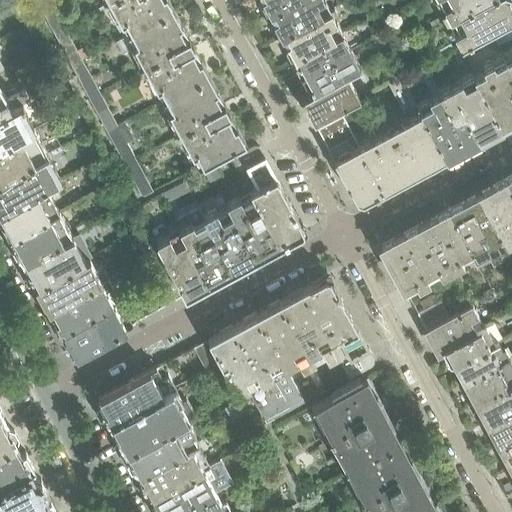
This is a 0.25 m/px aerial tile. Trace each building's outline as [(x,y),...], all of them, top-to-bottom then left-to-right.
[(35,0),(39,6),(43,14),(54,9),(50,0),(49,0),(35,0)] [(173,9),(168,0),(107,0),(110,4),(121,26),(124,24),(129,32),(173,9)] [(270,12),(291,0),(261,0),(261,2),(260,2),(265,10),(270,12)] [(330,9),(325,0),(291,0),(270,12),(274,19),(274,20),(273,24),(272,24),(277,33),(282,34),(330,9)] [(375,6),(382,2),(380,0),(365,0),(364,1),(369,10),(375,7),(375,6)] [(449,18),(481,0),(439,0),(449,16),(449,18)] [(460,45),(510,16),(511,15),(511,0),(481,0),(449,18),(449,16),(445,18),(460,45)] [(295,57),(340,31),(342,31),(335,19),(339,17),(333,7),(330,9),(282,34),(286,42),(285,46),(284,47),(289,55),(294,56),(294,57),(293,57),(294,58),(295,57)] [(54,9),(43,14),(48,23),(59,17),(54,9)] [(192,44),(188,37),(173,9),(129,32),(134,41),(130,43),(144,68),(145,69),(192,44)] [(370,15),(367,10),(361,14),(364,19),(370,15)] [(432,27),(444,20),(441,15),(429,22),(432,27)] [(63,25),(52,31),(57,40),(68,34),(63,25)] [(300,75),(350,48),(340,31),(295,57),(297,61),(296,61),(296,62),(297,62),(297,63),(294,64),(300,75)] [(498,44),(491,33),(483,37),(490,49),(498,44)] [(68,34),(57,40),(61,48),(72,42),(68,34)] [(72,42),(61,48),(66,56),(77,50),(76,49),(72,42)] [(435,58),(453,48),(449,43),(436,50),(433,45),(429,47),(431,50),(426,53),(430,59),(434,57),(435,58)] [(209,75),(193,46),(192,44),(145,69),(156,90),(159,88),(165,98),(209,75)] [(80,47),(76,49),(77,50),(81,57),(85,55),(80,47)] [(346,73),(359,66),(350,48),(300,75),(306,86),(309,84),(310,85),(309,85),(309,86),(311,85),(313,89),(346,71),(346,73)] [(511,49),(502,54),(511,72),(511,49)] [(77,50),(66,56),(70,65),(81,59),(81,57),(77,50)] [(398,69),(390,54),(383,58),(391,73),(398,69)] [(511,119),(511,72),(502,54),(481,66),(484,69),(473,75),(500,126),(511,119)] [(81,59),(70,65),(75,73),(86,67),(81,59)] [(500,126),(473,75),(472,75),(474,78),(463,84),(460,78),(439,90),(437,85),(441,82),(429,61),(422,64),(449,117),(460,111),(475,139),(500,126)] [(449,117),(422,64),(402,76),(408,87),(417,82),(419,86),(410,92),(444,156),(475,139),(460,111),(449,117)] [(86,67),(75,73),(79,81),(90,75),(86,67)] [(359,96),(346,73),(346,71),(313,89),(310,91),(300,96),(307,109),(309,111),(312,111),(315,116),(314,117),(313,120),(359,96)] [(444,156),(410,92),(408,87),(402,76),(400,72),(386,80),(402,111),(404,110),(405,113),(385,124),(411,174),(411,173),(416,171),(444,156)] [(90,75),(79,81),(83,89),(94,83),(90,75)] [(227,109),(224,103),(209,75),(165,98),(171,109),(167,111),(180,134),(227,109)] [(94,83),(83,89),(88,97),(99,91),(94,83)] [(29,97),(24,89),(11,96),(15,104),(20,102),(29,97)] [(0,112),(11,106),(2,90),(0,91),(0,112)] [(99,91),(88,97),(92,105),(103,99),(99,91)] [(103,99),(92,105),(97,114),(108,108),(103,99)] [(0,146),(34,128),(20,102),(15,104),(11,106),(0,112),(0,146)] [(108,108),(97,114),(101,122),(112,116),(108,108)] [(244,141),(229,112),(227,109),(180,134),(192,156),(196,154),(201,165),(244,141)] [(112,116),(101,122),(106,131),(117,124),(112,116)] [(117,124),(106,131),(110,139),(128,129),(124,120),(117,124)] [(411,174),(385,124),(368,133),(370,137),(358,143),(383,189),(411,174)] [(0,177),(48,152),(34,128),(0,146),(0,177)] [(128,129),(110,139),(115,147),(126,141),(133,137),(128,129)] [(383,189),(358,143),(352,146),(346,136),(338,140),(334,131),(322,137),(348,185),(349,185),(356,197),(361,199),(374,192),(374,193),(383,189)] [(126,141),(115,147),(119,156),(130,150),(126,141)] [(130,150),(119,156),(124,164),(135,158),(130,150)] [(0,208),(45,184),(61,175),(48,152),(0,177),(0,208)] [(295,214),(264,156),(264,155),(246,165),(257,185),(249,189),(252,193),(279,244),(287,240),(287,239),(300,232),(301,227),(294,214),(295,214)] [(135,158),(124,164),(128,172),(139,166),(135,158)] [(222,176),(216,165),(204,171),(209,182),(213,180),(214,181),(222,176)] [(139,166),(128,172),(133,180),(143,174),(139,166)] [(114,178),(110,171),(101,176),(105,183),(114,178)] [(143,174),(133,180),(137,188),(148,182),(143,174)] [(511,244),(511,188),(506,177),(449,208),(474,256),(473,256),(477,263),(511,244)] [(148,182),(137,188),(140,194),(143,195),(152,190),(148,182)] [(0,218),(10,237),(59,210),(45,184),(0,208),(0,218)] [(169,190),(160,195),(164,202),(173,197),(169,190)] [(279,244),(252,193),(240,199),(238,195),(226,202),(228,206),(255,257),(279,244)] [(153,209),(148,201),(145,203),(144,202),(137,207),(138,210),(142,216),(153,209)] [(138,210),(137,207),(135,207),(132,202),(120,209),(125,217),(138,210)] [(255,257),(228,206),(216,212),(214,208),(202,215),(204,219),(231,270),(255,257)] [(474,256),(449,208),(426,220),(451,268),(473,256),(474,256)] [(23,262),(72,235),(59,210),(10,237),(22,261),(23,260),(23,262)] [(231,270),(204,219),(192,225),(190,221),(178,228),(180,232),(208,283),(231,270)] [(451,268),(426,220),(402,233),(428,281),(451,268)] [(77,232),(89,226),(86,221),(75,227),(77,232)] [(208,283),(180,232),(169,238),(167,234),(155,240),(172,271),(183,294),(184,295),(208,283)] [(428,281),(402,233),(380,245),(406,292),(428,281)] [(35,284),(85,257),(72,235),(23,262),(35,284)] [(48,306),(107,275),(101,265),(95,268),(88,256),(85,257),(35,284),(43,299),(44,299),(48,306)] [(183,294),(172,271),(159,279),(171,301),(183,294)] [(60,330),(113,300),(107,290),(113,286),(107,275),(48,306),(53,316),(52,316),(60,330)] [(372,355),(336,289),(335,289),(329,277),(328,278),(324,277),(324,276),(312,282),(311,282),(302,287),(341,360),(350,376),(360,370),(369,365),(371,363),(372,361),(373,358),(372,355)] [(341,360),(302,287),(277,300),(307,354),(318,348),(328,367),(341,360)] [(74,354),(132,322),(125,310),(120,313),(113,300),(60,330),(68,345),(69,345),(74,354)] [(307,354),(277,300),(253,313),(282,367),(285,372),(287,370),(285,366),(295,361),(302,375),(314,368),(307,354)] [(448,316),(447,314),(439,300),(416,312),(426,329),(448,316)] [(441,349),(482,325),(477,315),(477,314),(470,302),(447,314),(448,316),(426,329),(437,351),(441,349)] [(282,367),(253,313),(230,325),(262,384),(277,411),(302,397),(287,370),(285,372),(282,367)] [(455,363),(494,341),(484,324),(482,325),(441,349),(448,363),(453,364),(455,363)] [(262,384),(230,325),(207,337),(207,338),(206,338),(219,361),(236,393),(246,387),(259,412),(263,418),(277,411),(262,384)] [(206,339),(193,346),(205,369),(219,361),(206,338),(206,339)] [(464,379),(508,356),(506,352),(503,346),(501,347),(497,339),(494,341),(455,363),(464,379)] [(476,400),(511,380),(511,363),(508,356),(464,379),(476,400)] [(109,420),(163,391),(157,379),(162,377),(155,365),(97,397),(109,420)] [(393,423),(384,407),(367,374),(311,405),(345,469),(402,438),(401,438),(399,439),(391,424),(393,423)] [(487,421),(511,408),(511,380),(476,400),(487,421)] [(124,448),(185,415),(195,409),(187,392),(181,394),(176,385),(163,391),(109,420),(124,448)] [(239,398),(223,406),(231,421),(247,413),(239,398)] [(498,442),(511,434),(511,408),(487,421),(498,442)] [(259,412),(250,417),(255,426),(262,422),(264,421),(263,418),(259,412)] [(188,445),(193,442),(188,432),(193,430),(185,415),(124,448),(137,472),(188,445)] [(0,452),(15,444),(16,444),(18,438),(13,430),(7,428),(2,419),(0,420),(0,452)] [(262,423),(262,422),(255,426),(260,435),(267,431),(262,423)] [(272,441),(267,431),(260,435),(265,445),(272,441)] [(510,464),(511,463),(511,434),(498,442),(510,464)] [(427,487),(419,470),(402,438),(345,469),(367,511),(416,511),(436,502),(435,501),(433,502),(426,488),(427,487)] [(277,450),(272,441),(265,445),(270,454),(277,450)] [(0,484),(29,470),(34,467),(25,451),(20,453),(15,444),(0,452),(0,484)] [(150,496),(206,466),(200,455),(195,457),(188,445),(137,472),(150,496)] [(282,460),(277,450),(270,454),(275,463),(282,460)] [(287,469),(282,460),(275,463),(280,473),(287,469)] [(158,511),(173,511),(213,490),(208,481),(212,478),(206,466),(150,496),(158,511)] [(292,478),(287,469),(280,473),(285,482),(292,478)] [(0,511),(3,511),(43,492),(44,487),(40,479),(35,476),(33,477),(29,470),(0,484),(0,511)] [(297,488),(292,478),(285,482),(290,492),(297,488)] [(302,497),(297,488),(290,492),(295,501),(302,497)] [(230,511),(224,500),(219,502),(213,490),(173,511),(230,511)] [(53,511),(43,492),(3,511),(53,511)] [(307,507),(302,497),(295,501),(300,510),(307,507)] [(441,511),(436,502),(416,511),(441,511)]
